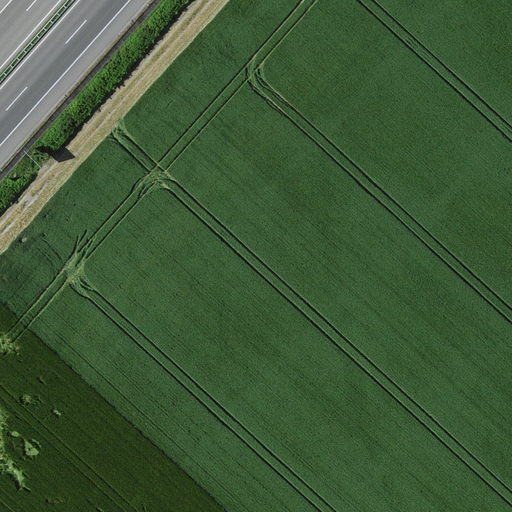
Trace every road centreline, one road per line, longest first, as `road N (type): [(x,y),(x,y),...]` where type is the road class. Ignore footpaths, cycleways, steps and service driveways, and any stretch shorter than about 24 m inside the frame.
road 1 (track): [(204,0),(0,230)]
road 2 (motorway): [(0,116),(104,0)]
